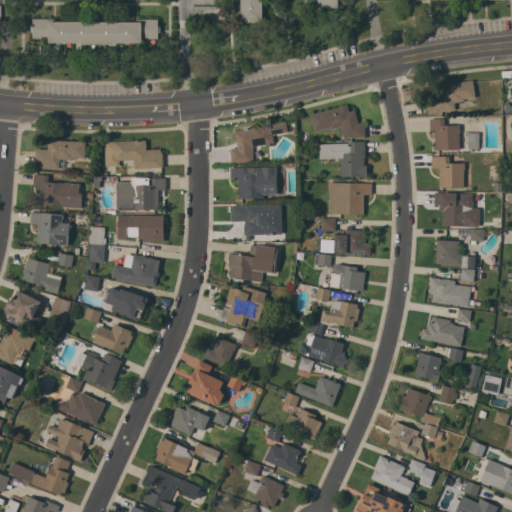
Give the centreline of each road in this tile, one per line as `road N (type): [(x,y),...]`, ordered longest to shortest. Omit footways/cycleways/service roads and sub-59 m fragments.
road 1 (tertiary): [(511,44),(421,55),(188,105),(0,104)]
road 2 (residential): [(380,63),(405,208),(400,293),(381,374),(318,511)]
road 3 (residential): [(196,104),(195,239),(184,301),(92,511)]
